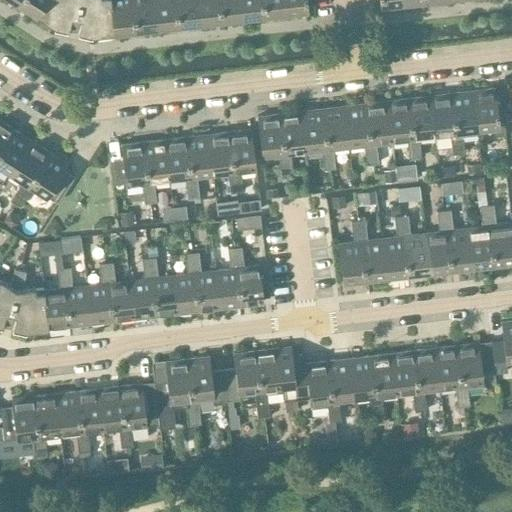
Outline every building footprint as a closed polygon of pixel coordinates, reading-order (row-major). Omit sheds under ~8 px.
[(17,0),(17,2),(35,14),(44,0),(17,0)] [(44,0),(35,14),(54,26),(68,0),(44,0)] [(68,0),(54,26),(73,30),(79,0),(68,0)] [(79,0),(73,30),(92,34),(88,0),(79,0)] [(88,0),(92,34),(114,31),(109,0),(88,0)] [(109,0),(114,31),(135,29),(131,0),(109,0)] [(131,0),(135,29),(156,26),(153,0),(131,0)] [(153,0),(156,26),(177,24),(174,0),(153,0)] [(174,0),(177,24),(199,21),(196,0),(174,0)] [(196,0),(199,21),(220,19),(218,0),(196,0)] [(218,0),(220,19),(242,16),(240,0),(218,0)] [(240,0),(242,16),(263,13),(261,0),(240,0)] [(261,0),(263,13),(285,11),(283,0),(261,0)] [(283,0),(285,11),(307,8),(306,0),(283,0)] [(476,127),(477,128),(492,126),(493,136),(505,134),(504,123),(499,123),(494,86),(472,89),(476,127)] [(455,134),(461,133),(462,136),(478,134),(477,128),(476,127),(472,89),(450,92),(455,134)] [(433,132),(434,133),(449,132),(450,144),(463,142),(462,136),(461,133),(455,134),(450,92),(429,94),(433,132)] [(412,139),(418,138),(418,135),(434,133),(433,132),(429,94),(407,97),(412,139)] [(390,137),(391,139),(406,137),(408,149),(419,147),(418,138),(412,139),(407,97),(386,99),(390,137)] [(370,144),(376,143),(375,140),(391,139),(390,137),(386,99),(364,102),(370,144)] [(364,102),(343,105),(348,142),(348,144),(363,142),(364,154),(377,152),(376,143),(370,144),(364,102)] [(326,149),(332,148),(332,146),(348,144),(348,142),(343,105),(321,107),(326,149)] [(305,147),(305,149),(320,147),(321,159),(333,157),(332,148),(326,149),(321,107),(300,110),(305,147)] [(284,155),(289,154),(289,151),(305,149),(305,147),(300,110),(278,112),(284,155)] [(256,115),(261,154),(277,152),(279,165),(291,163),(289,154),(284,155),(278,112),(256,115)] [(0,120),(0,143),(11,127),(0,120)] [(0,143),(0,166),(8,172),(29,139),(11,127),(0,143)] [(233,173),(239,172),(238,169),(255,167),(250,127),(228,130),(233,173)] [(207,133),(212,172),(226,170),(228,183),(240,181),(239,172),(233,173),(228,130),(207,133)] [(190,178),(196,177),(196,174),(212,172),(207,133),(185,135),(190,178)] [(164,138),(168,177),(184,175),(185,188),(197,186),(196,177),(190,178),(185,135),(164,138)] [(147,183),(153,182),(153,179),(168,177),(164,138),(142,141),(147,183)] [(29,139),(8,172),(21,180),(14,190),(24,197),(29,189),(24,186),(26,184),(47,150),(29,139)] [(147,183),(142,141),(120,143),(125,183),(141,181),(142,193),(154,191),(153,182),(147,183)] [(450,144),(451,153),(464,151),(463,142),(450,144)] [(409,158),(420,157),(419,147),(408,149),(409,158)] [(24,186),(29,189),(31,187),(45,195),(66,162),(47,150),(26,184),(24,186)] [(366,163),(378,162),(377,152),(364,154),(366,163)] [(335,167),(333,157),(321,159),(323,168),(335,167)] [(466,163),(468,173),(481,171),(480,161),(466,163)] [(292,173),(291,163),(279,165),(280,174),(292,173)] [(404,164),(395,165),(395,170),(396,181),(406,180),(404,164)] [(438,166),(440,176),(449,175),(448,165),(438,166)] [(394,168),(384,169),(385,182),(395,180),(394,168)] [(483,177),(476,178),(477,192),(484,191),(483,177)] [(229,191),(236,191),(241,190),(240,181),(228,183),(229,191)] [(406,199),(420,197),(418,184),(404,186),(406,199)] [(199,201),(197,186),(185,188),(186,197),(193,196),(193,202),(199,201)] [(277,187),(265,188),(266,197),(278,196),(277,187)] [(14,190),(9,198),(19,205),(24,197),(14,190)] [(149,201),(155,200),(154,191),(142,193),(143,202),(149,201)] [(345,205),(344,194),(330,195),(331,207),(345,205)] [(238,202),(240,210),(258,207),(257,200),(238,202)] [(479,204),(479,212),(494,211),(493,203),(479,204)] [(436,210),(437,217),(451,216),(450,208),(436,210)] [(3,219),(9,225),(17,223),(16,213),(8,211),(3,219)] [(488,219),(493,262),(511,259),(511,237),(510,220),(495,222),(494,211),(479,212),(480,220),(488,219)] [(119,214),(120,224),(133,223),(132,212),(119,214)] [(393,215),(394,223),(408,220),(407,213),(393,215)] [(445,224),(450,267),(471,264),(467,225),(452,227),(451,216),(437,217),(438,225),(445,224)] [(236,229),(248,228),(247,217),(235,219),(236,229)] [(351,227),(365,226),(364,218),(350,220),(351,227)] [(467,225),(471,264),(493,262),(488,219),(480,220),(481,223),(467,225)] [(402,229),(407,272),(428,269),(424,230),(409,232),(408,220),(394,223),(395,230),(402,229)] [(424,230),(428,269),(450,267),(445,224),(438,225),(438,228),(424,230)] [(352,235),(359,234),(364,277),(385,275),(381,235),(366,237),(365,226),(351,227),(352,235)] [(381,235),(385,275),(407,272),(402,229),(395,230),(395,234),(381,235)] [(342,280),(364,277),(359,234),(352,235),(353,239),(337,240),(342,280)] [(156,245),(147,246),(148,256),(155,255),(157,255),(156,245)] [(226,247),(227,255),(241,253),(240,245),(226,247)] [(183,252),(184,260),(198,258),(197,250),(183,252)] [(235,261),(240,304),(263,301),(258,262),(243,264),(241,253),(227,255),(228,262),(235,261)] [(53,267),(54,267),(55,275),(70,273),(69,265),(62,266),(61,254),(52,255),(53,267)] [(155,255),(148,256),(140,257),(141,265),(155,263),(155,255)] [(192,267),(197,309),(219,306),(215,267),(200,269),(198,258),(184,260),(185,267),(192,267)] [(98,262),(99,270),(113,268),(112,260),(98,262)] [(215,267),(219,306),(240,304),(235,261),(228,262),(229,266),(215,267)] [(149,271),(154,314),(197,309),(192,267),(185,267),(186,271),(157,274),(155,263),(141,265),(142,269),(142,272),(149,271)] [(0,324),(26,329),(48,327),(43,288),(42,284),(21,287),(25,270),(13,268),(10,285),(0,278),(0,324)] [(106,277),(111,319),(134,317),(129,278),(114,279),(113,268),(99,270),(100,277),(106,277)] [(129,278),(134,317),(154,314),(149,271),(142,272),(142,269),(143,276),(129,278)] [(64,282),(69,324),(90,322),(86,283),(71,284),(70,273),(55,275),(56,283),(64,282)] [(86,283),(90,322),(111,319),(106,277),(100,277),(100,281),(86,283)] [(43,288),(48,327),(69,324),(64,282),(56,283),(57,286),(43,288)] [(490,340),(494,369),(506,367),(506,364),(511,362),(511,318),(500,320),(502,338),(490,340)] [(460,387),(454,387),(455,396),(467,395),(466,387),(483,385),(481,371),(494,369),(490,340),(455,344),(460,387)] [(434,346),(438,386),(454,384),(454,387),(460,387),(455,344),(434,346)] [(261,397),(267,396),(266,392),(281,390),(282,399),(296,397),(291,356),(291,355),(290,345),(255,349),(261,397)] [(418,392),(424,391),(423,387),(438,386),(434,346),(412,349),(418,392)] [(222,367),(226,400),(228,415),(235,414),(234,406),(240,405),(239,395),(254,393),(256,406),(268,405),(267,396),(261,397),(255,349),(232,352),(234,365),(222,367)] [(391,352),(396,391),(411,389),(413,401),(425,400),(424,391),(418,392),(412,349),(391,352)] [(375,397),(381,396),(380,393),(396,391),(391,352),(370,354),(375,397)] [(192,405),(198,404),(197,401),(214,399),(214,402),(226,400),(222,367),(210,368),(208,354),(185,357),(192,405)] [(348,357),(353,396),(368,394),(370,407),(382,405),(381,396),(375,397),(370,354),(348,357)] [(291,355),(291,356),(296,397),(308,396),(309,407),(326,405),(327,412),(339,410),(338,401),(332,402),(327,360),(292,364),(291,355)] [(154,380),(159,427),(174,425),(172,407),(186,405),(187,415),(199,413),(198,404),(192,405),(185,357),(164,360),(166,378),(154,380)] [(332,402),(338,401),(337,398),(353,396),(348,357),(327,360),(332,402)] [(124,427),(118,428),(119,437),(131,435),(130,428),(146,426),(146,425),(158,424),(159,427),(154,380),(118,384),(124,427)] [(97,387),(102,426),(117,424),(118,428),(124,427),(118,384),(97,387)] [(80,432),(86,431),(86,428),(102,426),(97,387),(75,390),(80,432)] [(54,392),(59,431),(75,429),(76,442),(88,440),(86,431),(80,432),(75,390),(54,392)] [(38,437),(44,436),(43,433),(59,431),(54,392),(32,395),(38,437)] [(0,411),(2,425),(3,438),(16,437),(16,441),(32,439),(33,447),(45,445),(44,436),(38,437),(32,395),(11,397),(12,404),(0,405),(0,411)] [(457,406),(463,405),(468,404),(467,395),(455,396),(457,406)] [(414,411),(420,410),(426,409),(425,400),(413,401),(414,411)] [(257,416),(263,415),(269,414),(268,405),(256,406),(257,416)] [(371,416),(377,415),(377,423),(382,422),(381,414),(383,414),(382,405),(370,407),(371,416)] [(328,421),(340,420),(339,410),(327,412),(328,421)] [(188,424),(200,423),(199,413),(187,415),(188,424)] [(400,422),(402,436),(413,435),(411,421),(400,422)] [(356,427),(358,441),(372,439),(371,426),(356,427)] [(120,446),(126,445),(132,445),(131,435),(119,437),(120,446)] [(76,442),(77,451),(78,455),(89,454),(88,440),(76,442)] [(45,445),(33,447),(34,456),(46,455),(45,445)] [(53,461),(42,462),(43,478),(58,477),(58,465),(53,461)]
